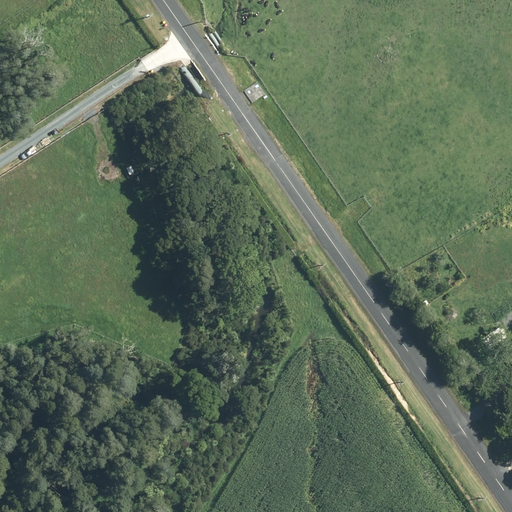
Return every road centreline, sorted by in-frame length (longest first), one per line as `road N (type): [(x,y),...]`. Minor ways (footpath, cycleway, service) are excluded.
road 1 (unclassified): [(168,0),(511,497)]
road 2 (unknown): [(198,42),(0,163)]
